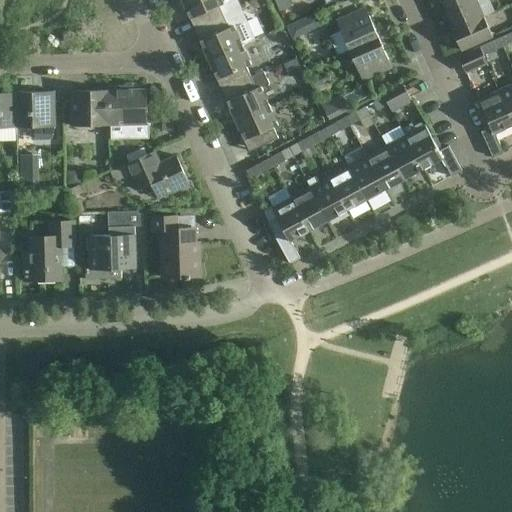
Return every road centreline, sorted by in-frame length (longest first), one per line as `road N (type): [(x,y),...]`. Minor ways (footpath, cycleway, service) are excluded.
road 1 (residential): [(167,69),(270,291),(239,312),(160,324),(0,328)]
road 2 (residential): [(511,157),(482,170),(405,0)]
road 3 (residential): [(167,69),(0,73)]
